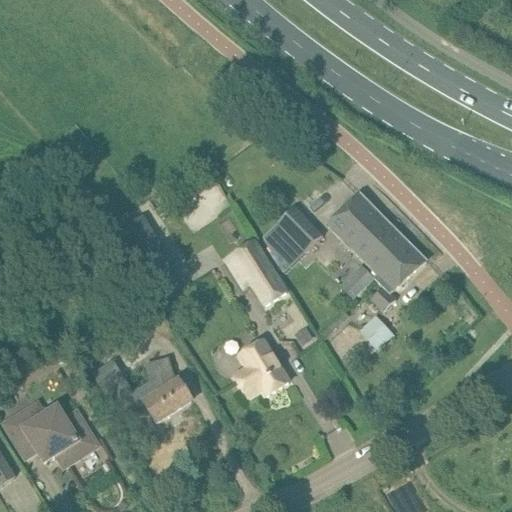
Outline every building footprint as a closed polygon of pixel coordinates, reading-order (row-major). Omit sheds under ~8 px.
[(189,193),(173,205),(179,212),(195,200),(189,193)] [(359,198),(329,229),(351,250),(354,254),(374,274),(370,277),(367,274),(351,290),(354,293),(359,297),(374,281),(384,291),(376,298),(373,302),(372,302),(385,315),(397,303),(390,296),(426,263),(409,246),(384,221),(360,197),(359,198)] [(294,209),(263,239),(285,275),(323,239),(294,209)] [(143,219),(114,237),(156,305),(182,289),(172,274),(175,272),(143,219)] [(254,245),(234,259),(243,273),(253,288),(266,308),(286,295),(254,245)] [(108,314),(99,320),(108,336),(118,330),(108,314)] [(396,337),(378,320),(364,335),(381,352),(396,337)] [(288,384),(263,344),(241,358),(249,371),(235,379),(248,399),(262,391),(266,398),(288,384)] [(132,394),(113,363),(92,375),(115,412),(139,397),(156,424),(191,402),(179,382),(176,384),(168,359),(155,363),(159,378),(132,394)] [(57,409),(38,421),(30,409),(4,426),(25,460),(37,453),(45,464),(57,457),(64,469),(98,448),(77,414),(65,421),(57,409)] [(0,487),(14,478),(0,456),(0,487)]
